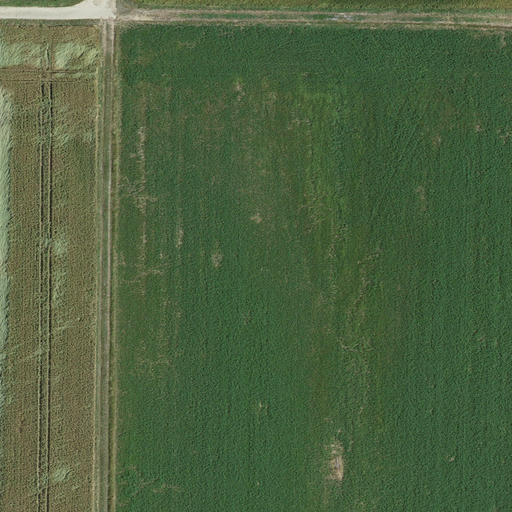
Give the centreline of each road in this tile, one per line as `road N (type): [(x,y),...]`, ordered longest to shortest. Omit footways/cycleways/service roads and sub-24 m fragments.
road 1 (track): [(103,511),(109,14),(511,19)]
road 2 (track): [(0,12),(109,14),(109,0)]
